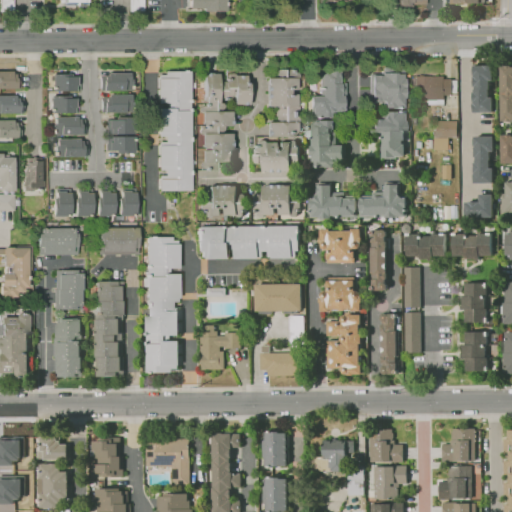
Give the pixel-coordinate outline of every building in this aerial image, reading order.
[(0,0),(13,0),(13,12),(0,12),(0,0)] [(131,0),(143,0),(143,11),(131,11),(131,0)] [(190,0),(190,6),(204,6),(204,9),(226,9),(226,0),(190,0)] [(473,64),(493,65),(493,81),(489,81),(489,97),(492,97),(492,112),(473,112),(473,64)] [(511,65),(501,65),(501,92),(500,121),(511,121),(511,65)] [(276,66),(293,66),(293,71),(296,71),(297,73),(296,76),(297,88),(289,88),(289,92),(297,92),(297,135),(266,135),(266,119),(274,119),(274,107),(265,107),(265,74),(276,74),(276,66)] [(320,67),(321,95),(310,94),(311,116),(322,116),(343,115),(341,67),(320,67)] [(0,69),(19,69),(19,87),(0,87),(0,69)] [(99,70),(132,70),(132,89),(99,88),(99,70)] [(189,70),(158,70),(158,189),(189,189),(189,70)] [(249,103),(234,104),(234,95),(219,95),(219,109),(231,109),(232,160),(222,160),(222,170),(201,170),(200,71),(249,71),(249,103)] [(52,72),(82,72),(82,90),(52,90),(52,72)] [(369,73),(369,104),(403,104),(403,72),(369,73)] [(414,75),(414,102),(444,103),(444,94),(457,94),(457,75),(414,75)] [(100,93),(132,93),(132,111),(100,111),(100,93)] [(0,94),(23,94),(23,112),(0,112),(0,94)] [(49,94),(82,94),(82,112),(49,112),(49,94)] [(384,112),(384,119),(373,119),(373,131),(383,131),(383,156),(403,157),(403,112),(384,112)] [(51,115),(84,115),(84,133),(51,133),(51,115)] [(104,115),(137,115),(136,133),(104,133),(104,115)] [(0,118),(21,118),(21,136),(0,136),(0,118)] [(434,119),(434,148),(448,148),(448,135),(457,135),(457,119),(434,119)] [(310,120),(312,167),(330,166),(330,161),(344,161),(344,144),(332,144),(331,120),(310,120)] [(104,134),(137,134),(137,152),(104,152),(104,134)] [(501,135),(511,135),(511,164),(501,164),(501,135)] [(474,136),(493,136),(493,152),(490,152),(490,167),(493,167),(493,184),(473,183),(474,136)] [(53,138),(86,138),(86,156),(53,156),(53,138)] [(262,169),(291,169),(291,161),(299,161),(299,139),(255,139),(255,161),(262,161),(262,169)] [(0,156),(13,156),(13,189),(0,189),(0,156)] [(24,189),(23,156),(42,156),(42,189),(24,189)] [(502,180),(511,179),(511,212),(503,212),(502,184),(502,180)] [(359,216),(405,217),(406,198),(401,198),(401,182),(382,181),(382,196),(359,195),(359,216)] [(309,216),(356,216),(356,198),(331,198),(331,184),(316,184),(316,199),(309,199),(309,216)] [(201,215),(245,215),(246,185),(201,185),(201,215)] [(255,216),(299,215),(298,186),(255,186),(255,216)] [(74,215),(74,187),(91,187),(92,214),(74,215)] [(96,214),(95,187),(113,187),(113,214),(96,214)] [(117,214),(117,187),(134,187),(134,214),(117,214)] [(52,215),(51,188),(69,188),(69,215),(52,215)] [(0,209),(0,193),(13,193),(13,209),(0,209)] [(464,217),(493,218),(493,194),(480,194),(480,203),(465,202),(464,217)] [(299,224),(299,254),(198,254),(198,226),(299,224)] [(76,253),(37,254),(37,227),(76,226),(76,253)] [(99,253),(99,226),(138,226),(138,253),(99,253)] [(320,227),(361,226),(362,261),(320,262),(320,227)] [(372,229),(387,228),(388,288),(374,288),(372,229)] [(453,231),(492,230),(492,256),(453,257),(453,231)] [(406,231),(445,231),(446,259),(406,259),(406,231)] [(145,236),(177,236),(177,370),(145,370),(145,236)] [(0,247),(29,247),(30,269),(26,269),(26,286),(22,287),(22,291),(15,291),(15,296),(0,296),(0,272),(2,272),(2,265),(0,265),(0,247)] [(419,267),(403,267),(403,307),(420,307),(419,267)] [(54,308),(54,269),(82,269),(82,308),(54,308)] [(321,309),(321,276),(362,276),(362,309),(321,309)] [(95,280),(123,280),(123,375),(95,375),(95,280)] [(511,280),(511,321),(504,322),(503,281),(511,280)] [(487,281),(488,320),(464,320),(463,282),(487,281)] [(256,309),(256,283),(302,282),(302,309),(256,309)] [(0,316),(14,316),(14,312),(26,312),(27,375),(16,375),(16,372),(1,372),(0,316)] [(382,372),(381,312),(397,312),(398,372),(382,372)] [(420,352),(419,312),(404,312),(404,352),(420,352)] [(362,373),(328,373),(328,314),(362,314),(362,373)] [(289,345),(304,345),(303,316),(288,316),(289,345)] [(55,376),(55,317),(82,317),(82,376),(55,376)] [(202,368),(201,324),(216,324),(216,334),(240,334),(241,347),(224,347),(224,368),(202,368)] [(487,331),(488,369),(464,369),(463,331),(487,331)] [(511,331),(504,331),(503,373),(511,373),(511,331)] [(260,344),(272,344),(272,351),(305,351),(305,375),(267,375),(267,369),(260,369),(260,344)] [(403,461),(370,461),(370,428),(395,428),(395,443),(403,442),(403,461)] [(443,461),(443,443),(450,443),(450,428),(479,428),(479,461),(443,461)] [(511,511),(511,429),(509,430),(509,438),(502,438),(502,450),(509,450),(509,460),(502,460),(502,472),(510,472),(510,482),(503,482),(503,494),(509,494),(509,504),(503,504),(502,511),(511,511)] [(212,511),(212,432),(240,431),(240,446),(231,446),(231,470),(241,470),(241,485),(232,486),(232,498),(240,498),(240,511),(212,511)] [(286,431),(287,464),(265,464),(265,431),(286,431)] [(37,458),(37,435),(68,435),(68,458),(37,458)] [(92,437),(123,436),(123,474),(93,475),(92,437)] [(146,437),(189,437),(190,484),(172,484),(172,465),(146,466),(146,437)] [(0,438),(1,438),(1,448),(24,448),(23,482),(0,481),(0,438)] [(324,440),(356,440),(356,471),(330,471),(330,456),(324,456),(324,440)] [(38,506),(38,462),(67,462),(66,506),(38,506)] [(374,497),(374,464),(406,464),(406,484),(398,484),(397,497),(374,497)] [(470,496),(439,496),(439,480),(448,480),(448,464),(471,464),(470,496)] [(264,476),(287,475),(288,510),(265,511),(264,476)] [(96,511),(96,487),(130,487),(130,511),(96,511)] [(157,511),(157,491),(193,491),(193,511),(157,511)] [(475,511),(443,511),(443,502),(475,502),(475,511)] [(370,511),(370,503),(406,503),(406,511),(370,511)]
